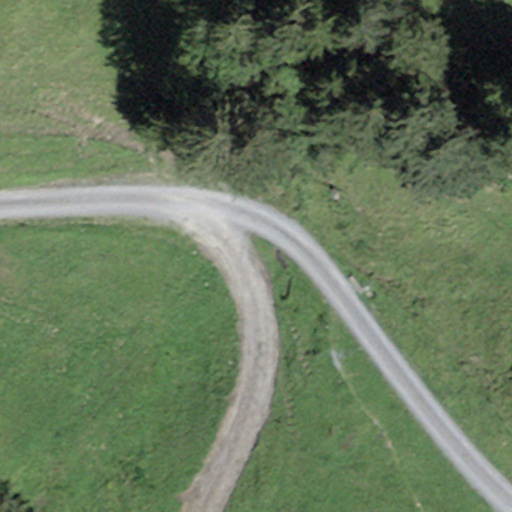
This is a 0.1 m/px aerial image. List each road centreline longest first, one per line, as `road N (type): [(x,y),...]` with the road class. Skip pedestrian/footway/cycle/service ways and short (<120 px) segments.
road 1 (track): [(0,207),(195,202),(294,245),(403,394),(511,502)]
road 2 (track): [(206,511),(227,462),(258,333),(251,280),(195,202)]
